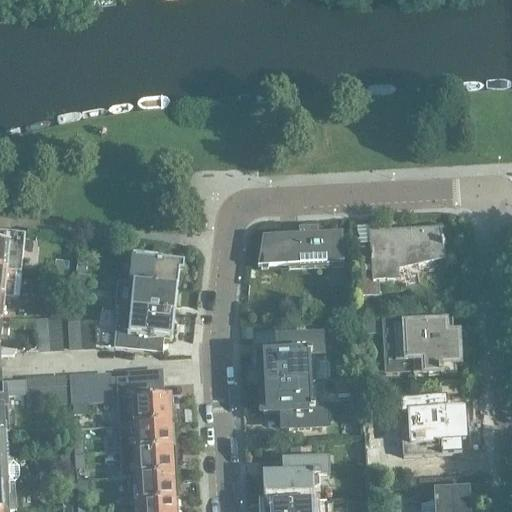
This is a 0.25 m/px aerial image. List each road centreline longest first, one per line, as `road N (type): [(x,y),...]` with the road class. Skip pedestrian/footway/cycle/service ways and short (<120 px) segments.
road 1 (residential): [(224,511),(215,367),(239,206),(499,191)]
road 2 (residential): [(499,191),(511,429)]
